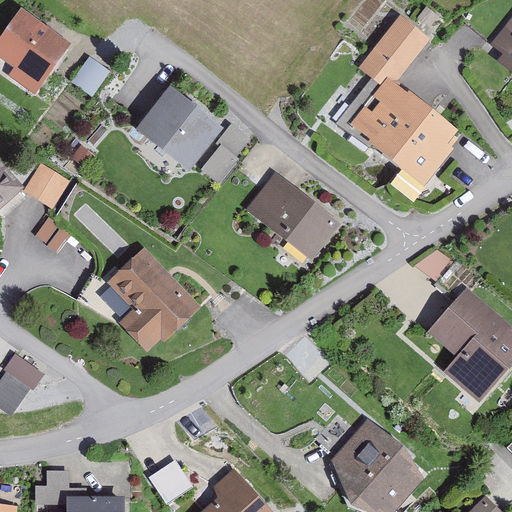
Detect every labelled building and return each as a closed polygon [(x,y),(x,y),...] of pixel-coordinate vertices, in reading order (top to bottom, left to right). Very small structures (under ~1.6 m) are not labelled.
[(38,97),(73,47),(24,13),(0,46),(0,58),(16,70),(11,78),(38,97)] [(398,85),(432,42),(403,19),(362,71),(383,88),(351,128),(424,185),(463,137),(398,85)] [(511,19),(491,48),(504,58),(498,66),(511,75),(511,19)] [(111,75),(90,61),(72,86),(93,100),(111,75)] [(227,130),(175,90),(141,134),(194,173),(227,130)] [(236,127),(202,171),(221,185),(254,141),(236,127)] [(0,215),(25,193),(0,163),(0,215)] [(69,185),(42,170),(28,196),(55,211),(69,185)] [(342,228),(276,177),(249,213),(314,264),(342,228)] [(442,282),(452,259),(429,249),(419,273),(442,282)] [(204,312),(147,253),(111,287),(136,313),(123,326),(152,355),(164,343),(168,347),(204,312)] [(511,367),(511,332),(466,295),(432,336),(461,360),(449,374),(483,402),(511,367)] [(39,375),(17,359),(0,382),(0,406),(11,415),(39,375)] [(366,426),(334,462),(357,510),(361,511),(399,511),(428,479),(366,426)] [(189,484),(174,464),(151,481),(165,501),(189,484)] [(272,511),(233,469),(214,487),(221,495),(203,511),(272,511)] [(67,474),(45,473),(44,489),(34,489),(33,510),(64,511),(63,511),(125,511),(126,500),(67,500),(67,474)]
